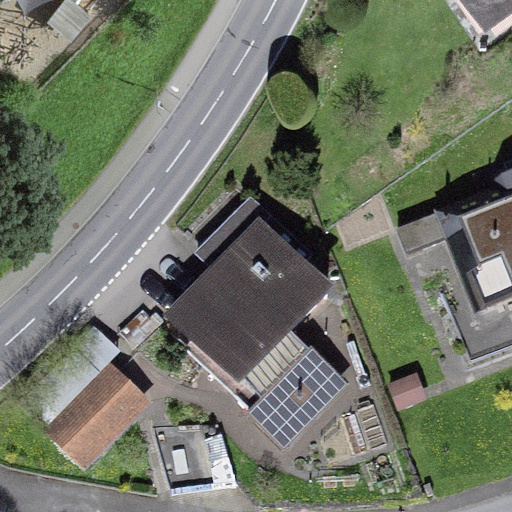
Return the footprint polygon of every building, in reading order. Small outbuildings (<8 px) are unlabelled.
[(511,0),(488,0),(507,24),(511,20),(511,0)] [(511,321),(511,190),(440,220),(486,332),(511,321)] [(346,310),(244,210),(196,259),(209,272),(170,312),(259,399),(346,310)] [(99,352),(34,412),(44,422),(108,363),(99,352)] [(152,404),(109,362),(41,431),(84,473),(152,404)]
